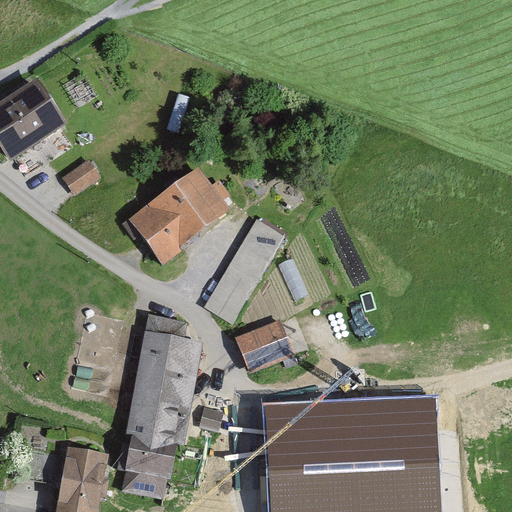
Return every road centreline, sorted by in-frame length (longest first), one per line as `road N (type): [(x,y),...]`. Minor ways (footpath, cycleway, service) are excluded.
road 1 (track): [(511,372),(417,390),(254,394),(230,376),(225,355),(180,298)]
road 2 (unclassified): [(180,298),(61,230),(0,179)]
road 3 (track): [(0,77),(129,0)]
